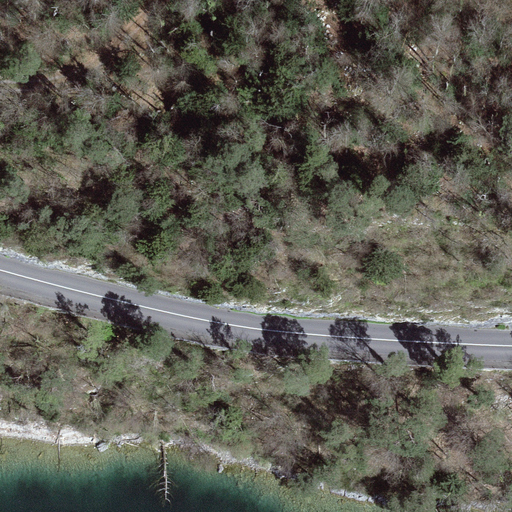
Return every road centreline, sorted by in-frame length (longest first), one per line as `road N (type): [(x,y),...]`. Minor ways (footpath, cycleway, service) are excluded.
road 1 (primary): [(511,345),(342,337),(210,319),(0,266)]
road 2 (track): [(0,83),(22,87),(80,75),(122,47),(161,0)]
